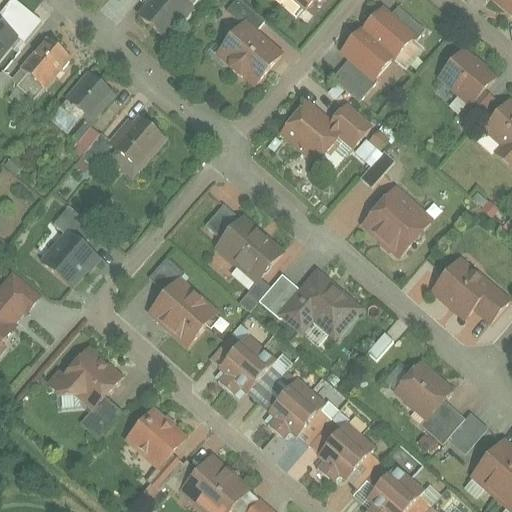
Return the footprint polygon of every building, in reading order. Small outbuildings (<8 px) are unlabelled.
[(150,0),(135,19),(165,42),(190,11),(176,0),(150,0)] [(239,27),(251,37),(263,24),(236,0),(224,14),(239,27)] [(270,0),(296,22),(314,0),(270,0)] [(511,19),(511,0),(480,0),(486,5),(490,0),(511,19)] [(10,1),(0,13),(0,30),(15,42),(21,47),(40,24),(10,1)] [(396,8),(386,19),(414,43),(423,32),(396,8)] [(360,37),(390,63),(394,66),(414,43),(386,19),(380,14),(360,37)] [(213,57),(254,92),(280,62),(251,37),(239,27),(213,57)] [(0,60),(15,42),(0,30),(0,60)] [(360,37),(358,35),(339,57),(345,62),(371,85),(390,63),(360,37)] [(31,104),(70,60),(46,40),(10,82),(8,84),(12,87),(31,104)] [(483,94),(494,82),(460,53),(434,83),(464,109),(468,112),(483,94)] [(371,85),(345,62),(329,80),(357,105),(373,87),(371,85)] [(8,84),(10,82),(2,74),(0,76),(0,98),(1,99),(12,87),(8,84)] [(91,127),(113,100),(85,77),(62,103),(91,127)] [(494,103),(483,94),(468,112),(464,109),(457,117),(471,129),(494,103)] [(511,109),(504,102),(479,132),(499,149),(493,156),(511,172),(511,109)] [(342,106),(323,128),(337,140),(336,141),(350,153),(370,130),(342,106)] [(323,128),(300,107),(274,136),(312,169),(336,141),(337,140),(323,128)] [(115,168),(131,182),(164,143),(136,120),(132,124),(128,121),(109,144),(104,150),(106,151),(120,163),(115,168)] [(80,161),(98,139),(89,131),(70,153),(80,161)] [(104,150),(109,144),(100,137),(98,139),(80,161),(90,170),(106,151),(104,150)] [(383,156),(360,182),(370,191),(393,166),(383,156)] [(390,193),(359,229),(400,264),(431,228),(390,193)] [(218,245),(238,222),(221,208),(202,231),(218,245)] [(53,227),(64,237),(80,251),(95,234),(68,210),(53,227)] [(213,251),(252,283),(278,252),(239,220),(238,222),(218,245),(213,251)] [(80,251),(64,237),(39,266),(71,293),(96,264),(80,251)] [(428,295),(463,324),(471,314),(491,290),(492,289),(458,260),(428,295)] [(148,283),(165,297),(174,287),(183,275),(166,261),(148,283)] [(311,325),(334,345),(360,314),(315,276),(300,294),(278,319),(281,321),(301,338),(311,325)] [(11,277),(0,289),(0,354),(10,342),(6,338),(38,300),(11,277)] [(278,319),(300,294),(281,278),(257,306),(279,324),(281,321),(278,319)] [(146,318),(185,352),(213,321),(174,287),(165,297),(146,318)] [(491,290),(471,314),(488,328),(508,305),(491,290)] [(207,363),(216,372),(243,341),(234,332),(207,363)] [(238,391),(246,399),(274,367),(243,341),(216,372),(223,378),(216,386),(231,399),(238,391)] [(89,413),(91,415),(103,401),(121,382),(86,350),(61,377),(57,374),(44,388),(57,400),(74,399),(89,413)] [(274,367),(246,399),(256,407),(283,375),(274,367)] [(393,397),(425,424),(442,405),(451,394),(418,367),(393,397)] [(283,375),(256,407),(265,415),(291,385),(292,383),(283,375)] [(286,435),(294,442),(297,439),(321,412),(291,385),(265,415),(263,417),(271,424),(267,428),(281,440),(286,435)] [(120,415),(103,401),(91,415),(89,413),(78,426),(96,442),(120,415)] [(464,423),(442,405),(425,424),(420,430),(443,449),(447,444),(464,423)] [(321,412),(297,439),(309,449),(332,421),(321,412)] [(122,446),(154,474),(169,457),(182,443),(150,415),(122,446)] [(464,423),(447,444),(465,459),(487,432),(469,417),(464,423)] [(332,421),(309,449),(318,457),(341,429),(332,421)] [(337,479),(344,485),(345,483),(368,456),(370,453),(341,429),(318,457),(315,460),(322,466),(316,474),(331,487),(337,479)] [(470,481),(507,511),(511,511),(511,456),(499,446),(470,481)] [(379,466),(368,456),(345,483),(357,493),(379,466)] [(181,467),(169,457),(154,474),(146,483),(157,494),(164,486),(181,467)] [(230,511),(246,494),(249,490),(211,458),(197,474),(181,494),(201,511),(230,511)] [(184,463),(181,467),(164,486),(178,498),(181,494),(197,474),(184,463)] [(389,474),(379,466),(357,493),(366,501),(389,474)] [(409,511),(419,501),(425,495),(394,468),(389,474),(366,501),(364,502),(371,508),(368,511),(409,511)] [(249,511),(257,503),(246,494),(230,511),(249,511)] [(424,511),(428,508),(419,501),(409,511),(424,511)] [(270,511),(258,502),(257,503),(249,511),(270,511)]
